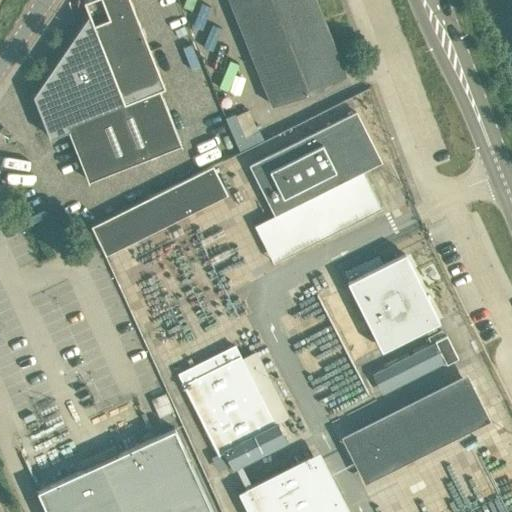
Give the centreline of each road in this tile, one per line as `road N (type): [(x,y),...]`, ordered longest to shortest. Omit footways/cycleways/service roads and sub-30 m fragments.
road 1 (primary): [(511,202),(431,0)]
road 2 (unknown): [(0,261),(69,412)]
